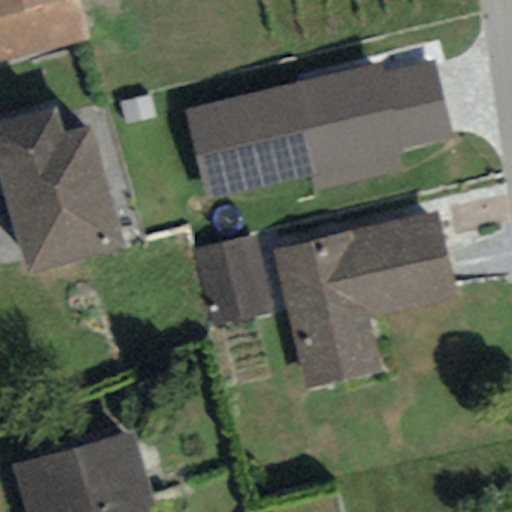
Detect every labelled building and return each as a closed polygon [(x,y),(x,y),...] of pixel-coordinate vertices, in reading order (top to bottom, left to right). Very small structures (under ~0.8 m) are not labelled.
[(78,0),(0,0),(0,54),(86,35),(78,0)] [(438,44),(188,92),(207,191),(458,143),(438,44)] [(56,96),(0,112),(0,176),(27,265),(125,236),(89,115),(64,122),(56,96)] [(437,202),(270,245),(308,389),(384,369),(370,317),(461,294),(437,202)] [(255,232),(192,246),(207,317),(270,303),(255,232)] [(130,420),(4,458),(20,511),(148,511),(145,500),(153,497),(130,420)]
